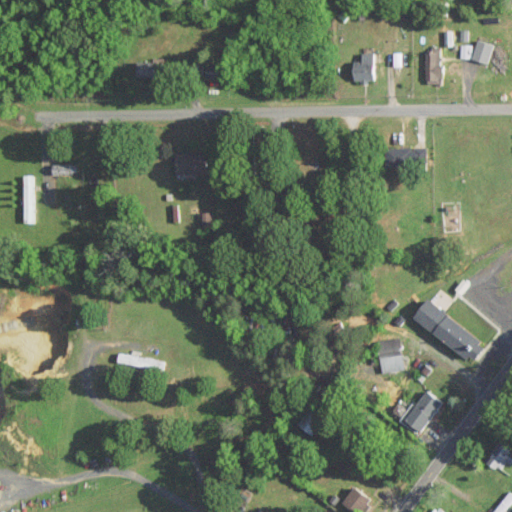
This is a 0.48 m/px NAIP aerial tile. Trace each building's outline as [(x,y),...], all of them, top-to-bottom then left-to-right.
[(475,55),(491,60),(495,43),(479,39),(475,55)] [(427,78),(439,78),(439,51),(427,51),(427,78)] [(363,60),(356,60),(356,81),(377,80),(377,52),(363,52),(363,60)] [(165,61),(139,60),(138,76),(165,77),(165,61)] [(429,146),(391,148),(391,167),(429,165),(429,146)] [(177,173),(208,174),(209,150),(178,149),(177,173)] [(34,174),(24,175),(24,222),(34,222),(34,174)] [(203,214),(203,227),(212,227),(212,214),(203,214)] [(252,240),(259,240),(259,218),(251,218),(252,240)] [(429,299),(416,316),(475,362),(488,344),(429,299)] [(382,372),(405,370),(402,338),(379,340),(382,372)] [(117,362),(164,369),(166,359),(119,353),(117,362)] [(444,401),(428,389),(417,404),(414,401),(400,420),(420,434),(444,401)] [(311,435),(323,420),(309,408),(297,423),(311,435)] [(506,462),(511,465),(511,464),(511,449),(498,441),(487,461),(502,470),(506,462)] [(344,502),(356,511),(362,511),(373,498),(356,485),(344,502)] [(504,511),(511,500),(511,492),(508,490),(494,511),(504,511)]
